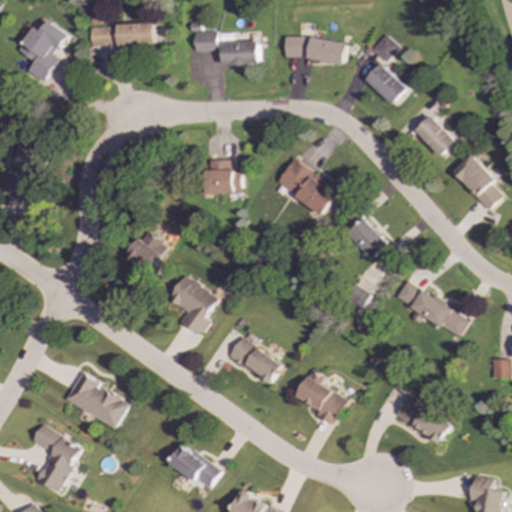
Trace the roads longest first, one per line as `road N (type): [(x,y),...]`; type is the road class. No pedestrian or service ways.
road 1 (residential): [(511,285),(487,276),(333,118),(307,111),(137,115),(106,151),(87,197),(85,242),(0,400)]
road 2 (residential): [(373,485),(307,466),(0,247)]
